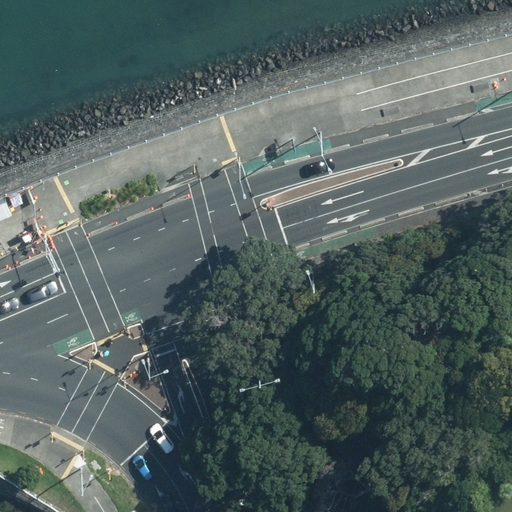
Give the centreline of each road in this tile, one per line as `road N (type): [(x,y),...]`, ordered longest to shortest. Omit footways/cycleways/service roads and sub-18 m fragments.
road 1 (primary): [(179,225),(511,127)]
road 2 (primary): [(511,164),(189,259)]
road 3 (secondary): [(225,498),(138,264)]
road 4 (primary): [(192,511),(159,459),(111,416),(51,382),(0,369)]
road 5 (secondary): [(189,259),(228,391),(225,498)]
road 6 (primary): [(0,317),(138,264)]
